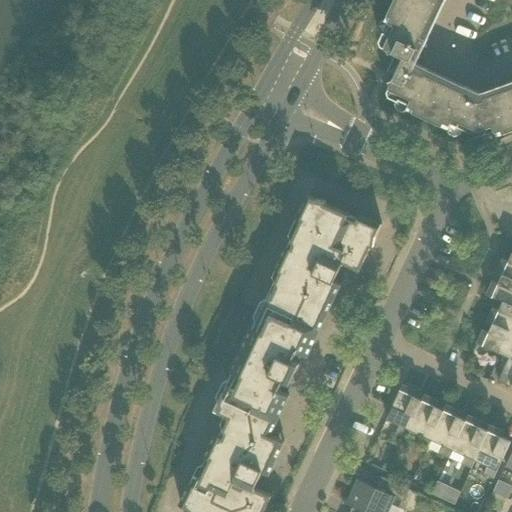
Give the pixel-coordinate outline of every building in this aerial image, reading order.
[(404,56),(398,68),(387,92),(389,96),(397,101),(396,104),(398,109),(403,112),(409,110),(448,128),(450,134),(456,136),(461,134),(463,129),(479,136),(483,135),(485,141),(490,143),(497,141),(499,136),(511,130),(511,87),(486,97),(484,92),(481,93),(466,86),(464,91),(415,68),(424,49),(419,47),(440,0),(444,0),(446,1),(446,0),(394,0),(386,18),(380,20),(378,26),(380,31),(383,33),(379,40),(381,45),(404,56)] [(361,214),(359,218),(309,195),(299,216),(309,221),(277,290),(329,314),(344,283),(336,280),(344,263),(360,271),(382,224),(361,214)] [(511,255),(509,261),(505,258),(498,273),(503,275),(511,279),(511,255)] [(511,279),(503,275),(499,282),(494,280),(488,295),(503,302),(511,306),(511,279)] [(277,290),(264,318),(258,329),(253,327),(233,370),(244,375),(243,378),(232,378),(221,402),(223,405),(220,411),(231,417),(272,437),(273,434),(291,397),(279,392),(285,380),(291,382),(300,364),(294,361),(300,349),(311,354),(329,314),(277,290)] [(511,306),(503,302),(500,309),(495,307),(488,322),(493,324),(511,332),(511,306)] [(510,357),(511,357),(511,332),(493,324),(490,331),(485,329),(478,343),(510,358),(510,357)] [(511,357),(510,357),(510,358),(504,370),(496,366),(491,376),(511,385),(511,357)] [(403,384),(387,419),(399,424),(395,433),(405,437),(409,429),(423,400),(415,396),(417,391),(403,384)] [(444,410),(437,406),(439,401),(425,394),(423,400),(409,429),(420,435),(416,443),(427,448),(430,439),(431,439),(444,410)] [(459,416),(461,411),(447,405),(444,410),(431,439),(442,445),(438,453),(448,458),(452,449),(453,450),(466,420),(459,416)] [(469,415),(466,420),(453,450),(464,455),(460,463),(470,468),(474,460),(488,430),(481,426),(483,421),(469,415)] [(225,436),(215,432),(205,454),(212,458),(199,487),(191,483),(181,505),(197,511),(264,511),(273,495),(256,487),(265,469),(271,472),(286,440),(273,434),(272,437),(231,417),(225,429),(227,432),(225,436)] [(494,479),(511,441),(503,436),(505,431),(491,425),(488,430),(474,460),(488,466),(484,474),(494,479)] [(359,480),(348,504),(365,511),(388,511),(395,498),(404,502),(410,489),(383,477),(377,488),(359,480)] [(511,490),(511,486),(499,480),(494,492),(508,499),(511,490)] [(432,494),(439,497),(445,484),(438,481),(432,494)]
